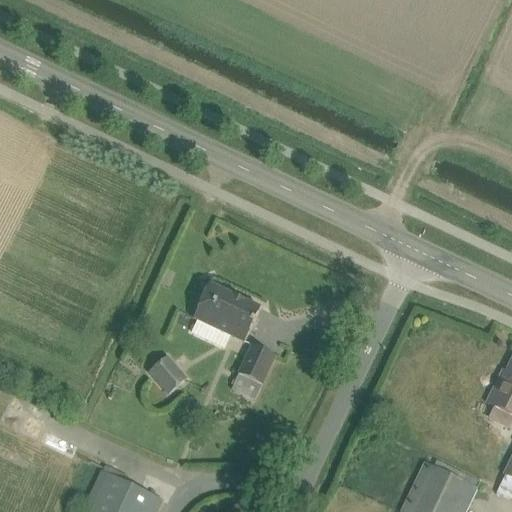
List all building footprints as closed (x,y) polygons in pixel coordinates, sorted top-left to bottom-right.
[(194,320),(227,335),(245,344),(261,309),(210,286),(202,304),(194,320)] [(262,386),(276,357),(252,346),(244,364),(239,375),(231,391),(255,402),(262,386)] [(169,395),(186,381),(167,359),(150,373),(169,395)] [(487,405),(505,414),(511,417),(511,363),(508,373),(504,371),(487,405)] [(0,426),(0,511),(41,511),(65,451),(0,426)] [(444,474),(433,469),(426,465),(403,511),(466,511),(477,490),(444,474)] [(101,473),(82,511),(158,511),(163,502),(101,473)]
